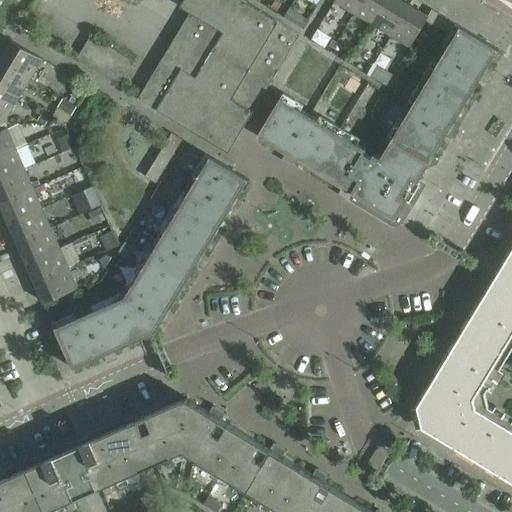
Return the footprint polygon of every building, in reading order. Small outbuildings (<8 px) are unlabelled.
[(208,141),(211,136),(229,146),(250,111),(253,113),(301,34),(243,0),(218,0),(206,21),(191,12),(139,99),(208,141)] [(335,0),(334,2),(354,13),(361,0),(335,0)] [(372,25),(387,0),(361,0),(354,13),(372,25)] [(401,0),(387,0),(372,25),(391,36),(409,5),(401,0)] [(410,48),(426,21),(429,16),(428,16),(409,5),(391,36),(410,48)] [(290,8),(284,17),(304,29),(310,20),(290,8)] [(448,135),(453,138),(458,129),(453,126),(482,78),(487,81),(493,72),(487,69),(499,50),(432,9),(428,16),(429,16),(426,21),(454,37),(392,140),(431,163),(448,135)] [(135,63),(91,36),(76,61),(120,87),(135,63)] [(43,59),(12,40),(0,60),(31,78),(43,59)] [(31,78),(0,60),(0,59),(0,84),(20,97),(31,78)] [(391,77),(376,68),(371,77),(386,86),(391,77)] [(0,111),(8,116),(20,97),(0,84),(0,111)] [(79,100),(85,90),(78,86),(72,96),(79,100)] [(373,158),(372,157),(365,153),(367,149),(281,97),(258,136),(287,153),(284,159),(293,164),(296,159),(343,188),(340,193),(349,198),(373,158)] [(64,99),(59,108),(71,115),(77,106),(64,99)] [(51,115),(44,111),(38,120),(45,124),(51,115)] [(7,128),(0,131),(0,156),(16,149),(7,128)] [(70,133),(57,139),(63,152),(75,147),(70,133)] [(183,140),(172,133),(146,176),(157,183),(183,140)] [(381,158),(375,154),(372,157),(373,158),(349,198),(354,201),(356,199),(360,198),(397,220),(398,218),(401,219),(402,216),(405,218),(424,185),(419,182),(431,163),(392,140),(381,158)] [(187,145),(181,155),(187,158),(193,157),(197,151),(187,145)] [(0,179),(25,169),(16,149),(0,156),(0,179)] [(249,180),(211,156),(126,296),(56,328),(74,369),(105,355),(107,361),(117,357),(114,351),(157,332),(164,320),(170,323),(175,314),(170,311),(198,264),(204,267),(209,258),(204,255),(232,208),(237,211),(243,202),(237,199),(249,180)] [(0,201),(1,203),(34,189),(25,169),(0,179),(0,201)] [(94,186),(83,191),(91,210),(102,205),(94,186)] [(9,223),(43,208),(34,189),(1,203),(9,223)] [(43,208),(9,223),(18,243),(51,228),(43,208)] [(102,208),(91,213),(96,225),(107,220),(102,208)] [(51,228),(18,243),(27,262),(60,248),(51,228)] [(113,232),(102,236),(107,250),(119,245),(113,232)] [(60,248),(27,262),(36,282),(69,268),(60,248)] [(511,420),(489,407),(486,394),(511,350),(511,251),(418,406),(423,428),(511,481),(511,420)] [(108,255),(100,259),(106,268),(112,258),(108,255)] [(45,303),(78,289),(69,268),(36,282),(45,303)] [(97,291),(89,294),(94,305),(102,301),(97,291)] [(102,488),(106,496),(114,493),(110,484),(184,452),(282,511),(382,511),(378,509),(376,511),(375,511),(323,481),(325,477),(317,472),(315,476),(281,455),(284,452),(276,447),(274,451),(220,418),(222,415),(214,410),(212,413),(187,398),(136,420),(135,416),(126,420),(128,424),(92,440),(90,436),(82,440),(83,444),(81,444),(101,488),(102,488)] [(0,511),(46,511),(66,504),(70,511),(77,509),(74,500),(75,500),(56,456),(54,457),(52,453),(44,457),(46,460),(9,477),(7,473),(0,475),(0,480),(0,511)] [(182,511),(195,511),(197,508),(188,503),(183,511),(182,511)]
